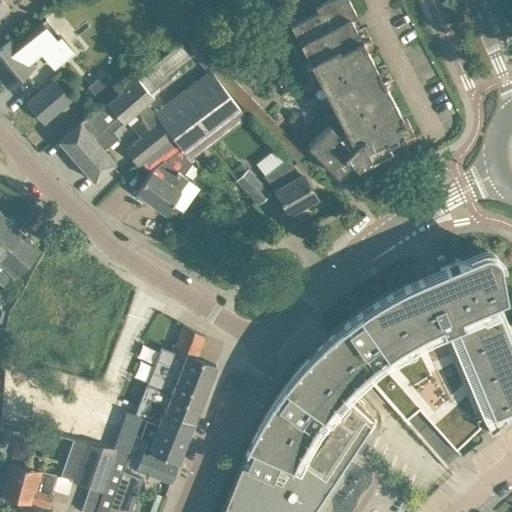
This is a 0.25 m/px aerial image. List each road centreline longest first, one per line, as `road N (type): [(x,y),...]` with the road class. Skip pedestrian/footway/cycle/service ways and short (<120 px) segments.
road 1 (residential): [(264,343),(139,266),(0,130)]
road 2 (residential): [(264,343),(428,204),(495,172)]
road 3 (residential): [(185,511),(264,343)]
road 4 (residential): [(426,141),(359,0)]
